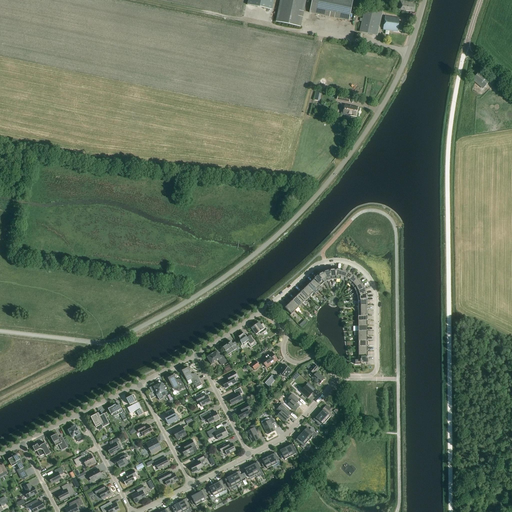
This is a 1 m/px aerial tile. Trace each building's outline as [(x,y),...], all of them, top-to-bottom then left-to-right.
[(272,10),(274,0),(248,0),(247,5),(272,10)] [(280,0),(276,22),(301,27),(306,0),(280,0)] [(312,0),(309,13),(349,21),(353,0),(312,0)] [(406,2),(400,1),(399,9),(405,10),(408,11),(408,10),(414,11),(414,5),(412,5),(412,3),(408,3),(406,2)] [(360,32),(377,36),(383,11),(365,7),(360,32)] [(383,30),(398,32),(398,31),(403,31),(404,23),(399,22),(399,18),(385,16),(383,30)] [(472,79),(483,88),(490,81),(479,71),(472,79)] [(341,115),(346,116),(347,114),(356,116),(357,108),(345,105),(344,111),(342,111),(341,115)] [(326,282),(328,281),(324,273),(319,276),(324,283),(326,282)] [(347,282),(348,283),(353,276),(348,273),(344,281),(347,282)] [(322,284),(324,283),(319,276),(314,279),(321,286),(322,284)] [(350,285),(351,286),(357,280),(353,276),(348,283),(350,285)] [(317,289),(321,286),(314,279),(311,283),(317,289)] [(353,288),(354,289),(361,284),(357,280),(351,286),(353,288)] [(317,289),(311,283),(307,287),(313,293),(315,294),(315,295),(319,291),(317,289)] [(355,291),(356,293),(364,289),(361,284),(354,289),(355,291)] [(312,294),(313,293),(307,287),(304,290),(310,296),(312,294)] [(308,298),(310,296),(304,290),(300,294),(306,300),(308,298)] [(305,301),(306,300),(300,294),(296,297),(302,304),(305,301)] [(301,305),(302,304),(296,297),(293,301),(299,307),(301,305)] [(297,309),(299,307),(293,301),(289,304),(295,311),(297,309)] [(294,312),(295,311),(289,304),(285,308),(291,314),(294,312)] [(254,326),(251,328),(256,335),(261,331),(262,332),(263,333),(267,330),(263,324),(261,325),(259,323),(256,325),(256,324),(254,326)] [(240,341),(242,345),(243,344),(244,345),(248,343),(251,348),(256,345),(250,336),(247,338),(244,333),(239,337),(238,337),(239,337),(239,339),(241,341),(240,341)] [(236,350),(232,344),(231,342),(223,347),(228,355),(236,350)] [(207,358),(211,365),(218,360),(222,366),(225,364),(217,351),(213,354),(213,353),(211,355),(210,356),(209,355),(208,356),(207,357),(207,358)] [(261,360),(267,367),(277,360),(272,353),(261,360)] [(251,365),(255,370),(259,366),(256,361),(251,365)] [(312,378),(319,385),(324,379),(316,372),(319,369),(314,364),(309,370),(314,375),(312,378)] [(282,376),(283,377),(284,376),(287,378),(292,371),(283,365),(278,372),(280,373),(280,374),(281,375),(282,376)] [(194,385),(196,388),(202,385),(196,374),(195,373),(192,375),(189,370),(190,370),(188,367),(185,369),(185,370),(182,371),(187,381),(191,380),(194,385)] [(234,379),(238,377),(235,372),(226,376),(228,379),(222,382),(225,389),(236,383),(234,379)] [(170,383),(168,383),(170,387),(172,386),(173,389),(176,388),(177,391),(184,388),(180,380),(177,382),(174,376),(168,379),(170,383)] [(265,383),(269,388),(274,380),(270,377),(265,383)] [(167,395),(165,391),(166,391),(161,383),(155,387),(154,386),(149,388),(152,393),(155,392),(159,401),(164,398),(163,397),(167,395)] [(313,392),(309,388),(311,386),(308,383),(306,386),(301,392),(307,398),(313,392)] [(234,391),(235,394),(232,396),(228,398),(231,405),(236,403),(243,400),(240,395),(243,393),(240,388),(234,391)] [(288,404),(295,411),(296,410),(297,410),(299,409),(298,407),(300,406),(296,403),(299,400),(292,394),(288,399),(291,401),(288,404)] [(200,404),(202,407),(211,402),(207,396),(203,397),(202,397),(201,395),(195,398),(198,404),(200,405),(200,404)] [(127,408),(130,414),(136,411),(139,416),(143,414),(141,409),(140,410),(139,409),(141,408),(138,403),(136,403),(136,402),(137,402),(134,396),(133,396),(132,396),(126,399),(130,405),(131,404),(132,406),(127,408)] [(248,411),(251,410),(247,404),(241,407),(243,410),(237,413),(240,420),(250,415),(248,411)] [(119,416),(119,414),(120,414),(123,421),(127,419),(119,405),(116,406),(115,405),(113,406),(108,409),(111,416),(112,415),(113,417),(114,417),(114,418),(116,419),(119,417),(119,416)] [(277,416),(285,423),(290,417),(288,416),(291,413),(281,405),(277,410),(280,413),(277,416)] [(323,410),(320,414),(327,421),(331,417),(332,418),(334,416),(329,412),(331,410),(326,405),(325,407),(325,406),(322,409),(323,410)] [(166,413),(168,418),(165,419),(168,425),(179,420),(175,414),(173,409),(166,413)] [(207,412),(200,416),(202,421),(207,419),(209,424),(219,419),(216,412),(209,415),(207,412)] [(96,428),(101,425),(103,428),(109,424),(104,414),(97,417),(96,415),(91,417),(96,428)] [(327,421),(320,414),(316,418),(315,417),(313,419),(317,423),(320,425),(320,426),(322,424),(323,425),(327,421)] [(261,423),(268,435),(275,431),(272,424),(275,423),(271,418),(269,419),(267,418),(262,421),(261,423)] [(251,430),(247,432),(252,442),(255,441),(259,439),(256,432),(258,431),(255,424),(250,427),(251,430)] [(71,427),(72,428),(66,431),(69,435),(70,434),(72,438),(76,436),(77,438),(77,439),(78,442),(83,440),(78,430),(77,428),(76,426),(76,427),(75,425),(71,427)] [(141,432),(143,436),(152,432),(149,425),(145,427),(143,425),(137,428),(139,433),(141,432)] [(172,430),(177,440),(181,438),(180,438),(186,435),(182,426),(176,429),(175,428),(172,430)] [(305,430),(301,434),(309,441),(312,437),(314,438),(317,435),(313,432),(313,433),(312,433),(309,430),(306,427),(304,429),(305,430)] [(207,432),(210,439),(216,436),(218,440),(228,435),(224,428),(218,431),(217,431),(215,432),(213,429),(207,432)] [(59,445),(62,451),(68,448),(63,438),(60,439),(57,434),(51,437),(56,446),(59,445)] [(309,441),(301,434),(298,438),(297,437),(295,439),(302,445),(300,447),(304,450),(307,446),(305,445),(309,441)] [(122,449),(119,442),(117,438),(110,442),(112,444),(111,445),(111,446),(107,448),(107,449),(106,449),(108,453),(109,453),(110,455),(113,454),(114,455),(118,453),(117,452),(120,450),(122,449)] [(143,445),(143,446),(147,448),(148,448),(151,454),(161,449),(156,439),(143,445)] [(197,451),(192,440),(183,445),(184,448),(181,450),(184,456),(189,454),(190,456),(194,454),(194,452),(197,451)] [(218,447),(222,453),(225,451),(227,455),(235,450),(232,444),(229,445),(227,442),(218,447)] [(37,451),(40,457),(45,454),(46,456),(51,454),(45,443),(39,447),(37,444),(33,447),(35,452),(37,451)] [(290,446),(285,448),(290,457),(297,453),(292,443),(289,445),(290,446)] [(290,457),(285,448),(281,451),(280,450),(277,451),(282,459),(284,458),(285,460),(290,457)] [(281,465),(279,461),(274,453),(272,454),(272,455),(268,457),(272,466),(274,468),(281,465)] [(129,464),(126,459),(128,458),(126,454),(113,461),(115,464),(117,463),(120,469),(129,464)] [(20,470),(17,471),(20,477),(26,474),(23,468),(24,468),(17,455),(8,460),(12,467),(17,464),(20,470)] [(82,456),(74,460),(77,466),(84,462),(87,467),(91,465),(92,465),(96,463),(94,459),(93,459),(91,455),(83,458),(82,456)] [(203,465),(204,461),(204,460),(205,459),(203,455),(196,458),(198,461),(189,466),(193,473),(197,471),(197,472),(198,472),(200,471),(200,470),(200,469),(203,468),(202,465),(203,465)] [(155,463),(159,470),(169,465),(166,457),(155,463)] [(272,466),(268,457),(263,460),(262,459),(260,460),(264,468),(266,467),(267,469),(272,466)] [(254,464),(250,467),(256,478),(263,474),(256,462),(254,463),(254,464)] [(256,478),(250,467),(245,469),(245,468),(242,469),(244,474),(246,478),(247,479),(249,478),(250,480),(255,477),(256,478)] [(56,474),(49,478),(52,484),(55,482),(55,483),(57,483),(58,482),(59,481),(58,480),(61,479),(60,476),(64,473),(62,471),(61,468),(54,471),(56,474)] [(90,479),(90,478),(92,482),(99,478),(99,479),(102,477),(98,469),(92,473),(92,472),(87,474),(90,479)] [(127,477),(123,479),(126,485),(135,481),(133,477),(137,476),(134,470),(125,475),(127,477)] [(237,473),(232,476),(237,485),(242,482),(241,480),(243,479),(241,475),(239,471),(236,472),(237,473)] [(158,478),(161,483),(165,481),(167,486),(172,484),(175,483),(175,482),(178,480),(174,474),(171,475),(169,472),(158,478)] [(226,483),(225,484),(228,489),(229,489),(230,490),(233,489),(232,487),(237,485),(232,476),(227,478),(227,477),(224,479),(226,483)] [(219,483),(214,485),(219,494),(228,489),(225,484),(223,485),(221,480),(218,482),(219,483)] [(24,492),(28,498),(37,493),(34,487),(32,488),(30,484),(24,487),(26,491),(24,492)] [(74,494),(70,488),(68,484),(62,487),(64,491),(57,494),(61,501),(70,496),(74,494)] [(105,489),(103,485),(93,490),(96,495),(99,494),(102,499),(111,494),(108,488),(105,489)] [(219,494),(214,485),(210,487),(209,486),(206,488),(211,496),(213,495),(214,497),(219,494)] [(138,493),(132,496),(135,503),(137,502),(138,503),(140,502),(140,501),(146,498),(142,491),(145,489),(143,486),(136,489),(138,493)] [(201,492),(196,494),(201,503),(206,501),(205,499),(208,498),(203,489),(201,491),(201,492)] [(201,503),(196,494),(192,497),(191,496),(189,497),(193,505),(195,504),(196,506),(201,503)] [(0,511),(3,510),(1,507),(8,503),(5,497),(0,499),(0,511)] [(71,503),(73,506),(65,510),(66,511),(78,511),(79,511),(77,508),(83,505),(80,498),(71,503)] [(190,507),(186,499),(183,500),(183,501),(179,504),(183,511),(184,511),(188,510),(189,511),(190,511),(192,511),(190,507)] [(41,501),(39,503),(37,500),(28,505),(25,506),(27,509),(30,508),(31,507),(33,511),(38,511),(45,508),(41,501)] [(109,503),(100,508),(102,511),(105,511),(107,511),(109,511),(116,511),(119,510),(118,507),(118,506),(117,504),(116,504),(116,503),(112,506),(111,505),(109,503)]
